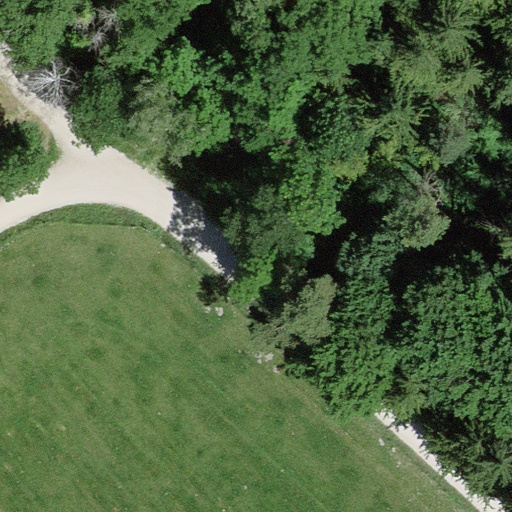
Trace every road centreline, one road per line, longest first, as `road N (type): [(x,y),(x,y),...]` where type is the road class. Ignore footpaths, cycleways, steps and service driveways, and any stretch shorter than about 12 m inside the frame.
road 1 (track): [(83,163),(473,511)]
road 2 (track): [(83,163),(0,58)]
